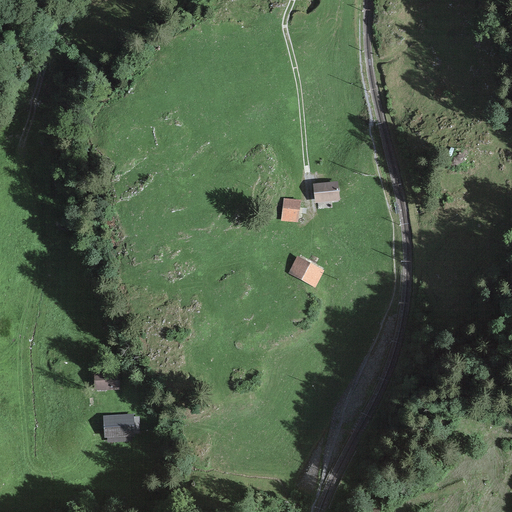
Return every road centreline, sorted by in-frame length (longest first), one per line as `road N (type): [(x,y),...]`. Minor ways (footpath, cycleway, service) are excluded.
road 1 (track): [(291,0),(284,24),(299,87),(309,211)]
road 2 (track): [(90,0),(52,44),(23,139)]
